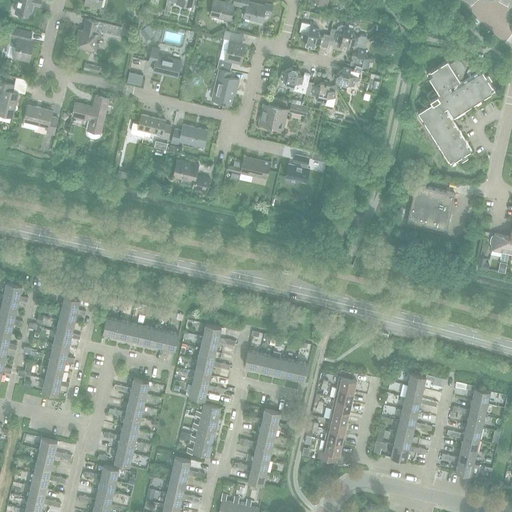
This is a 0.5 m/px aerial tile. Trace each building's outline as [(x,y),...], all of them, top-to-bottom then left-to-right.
[(39,5),(40,0),(17,0),(15,12),(30,15),(33,4),(39,5)] [(239,6),(240,0),(234,0),(233,4),(217,0),(213,0),(210,15),(230,20),(233,4),(239,6)] [(240,0),(239,6),(246,7),(244,17),(261,21),(263,14),(269,16),(272,5),(265,3),(264,5),(247,1),(247,0),(240,0)] [(120,34),(122,26),(85,18),(83,30),(79,29),(76,42),(80,43),(79,48),(92,51),(93,46),(98,47),(101,34),(98,33),(99,30),(120,34)] [(310,23),(304,22),(302,22),(300,31),(302,31),(300,38),(303,38),(305,42),(315,44),(318,42),(322,43),(321,45),(328,46),(329,42),(328,41),(330,35),(324,34),(323,36),(320,35),(318,31),(319,28),(314,27),(315,23),(311,22),(310,23)] [(348,27),(349,24),(345,23),(345,24),(343,23),(338,27),(337,29),(331,28),(330,35),(328,41),(329,42),(334,43),(335,38),(338,39),(341,44),(340,45),(349,47),(350,45),(352,45),(354,48),(364,41),(369,38),(367,35),(361,33),(358,36),(355,35),(353,31),(353,29),(348,27)] [(28,61),(32,43),(29,42),(32,32),(14,28),(12,35),(18,36),(13,57),(28,61)] [(217,67),(219,68),(230,70),(232,61),(240,63),(244,45),(241,45),(243,34),(225,30),(224,38),(229,39),(225,59),(219,58),(217,67)] [(353,59),(351,58),(350,62),(352,62),(354,66),(354,69),(361,70),(361,67),(366,65),(369,66),(370,60),(374,61),(374,57),(368,55),(365,52),(366,49),(366,46),(366,44),(364,41),(354,48),(356,52),(354,52),(352,52),(352,56),(354,56),(353,59)] [(177,76),(181,60),(157,55),(159,48),(152,46),(149,61),(155,62),(153,71),(177,76)] [(465,67),(461,61),(456,59),(450,63),(448,60),(427,73),(436,88),(427,94),(433,102),(418,111),(450,163),(460,156),(462,159),(467,156),(465,153),(470,150),(449,117),(445,110),(448,107),(454,116),(495,90),(489,80),(492,78),(489,73),(486,75),(483,70),(452,89),(450,86),(463,78),(465,67)] [(85,63),(84,69),(99,72),(100,66),(85,63)] [(359,72),(350,70),(351,67),(344,66),(343,69),(339,71),(337,71),(335,80),(337,81),(338,83),(334,85),(337,89),(339,87),(346,89),(347,87),(350,84),(353,85),(355,80),(359,80),(359,77),(358,77),(359,72)] [(298,70),(299,69),(290,67),(289,69),(286,70),(283,69),(281,77),(284,78),(286,81),(285,85),(290,86),(290,90),(305,93),(307,86),(308,82),(310,74),(304,73),(304,75),(301,75),(298,70)] [(230,70),(219,68),(215,83),(218,84),(214,100),(225,103),(225,102),(231,103),(234,90),(236,90),(239,79),(229,77),(231,70),(230,70)] [(0,113),(12,116),(18,92),(12,90),(14,84),(0,80),(0,88),(2,89),(0,98),(0,113)] [(331,87),(330,85),(330,83),(321,81),(320,83),(316,86),(314,85),(314,83),(308,82),(307,86),(305,93),(305,94),(314,96),(316,95),(317,97),(316,99),(322,100),(321,104),(324,105),(325,103),(333,105),(334,97),(333,97),(334,90),(337,89),(334,85),(331,87)] [(100,132),(108,97),(95,95),(93,106),(74,102),(72,115),(90,118),(88,129),(88,130),(88,131),(88,132),(89,133),(89,134),(90,135),(91,135),(92,136),(93,136),(94,136),(95,136),(96,136),(97,135),(98,135),(98,134),(99,133),(99,132),(100,132)] [(306,114),(308,105),(292,101),(290,110),(306,114)] [(284,118),(285,116),(286,108),(264,103),(261,116),(260,122),(277,127),(279,117),(284,118)] [(54,133),(57,117),(53,116),(51,116),(52,110),(28,104),(24,120),(48,125),(47,132),(54,133)] [(164,123),(165,119),(155,116),(141,114),(139,123),(134,122),(132,130),(133,132),(144,135),(145,130),(161,134),(160,137),(167,138),(170,124),(164,123)] [(204,145),(207,129),(182,123),(181,130),(174,128),(171,142),(178,143),(179,140),(204,145)] [(311,158),(326,161),(326,160),(327,155),(317,152),(313,151),(311,158)] [(306,167),(307,163),(308,157),(295,154),(293,160),(296,161),(296,164),(289,163),(285,177),(305,181),(309,167),(306,167)] [(270,161),(244,155),(242,160),(235,158),(231,177),(239,179),(240,171),(267,177),(270,161)] [(206,190),(209,177),(195,174),(197,163),(176,158),(172,175),(180,177),(179,183),(192,186),(192,187),(206,190)] [(445,229),(454,192),(415,183),(407,220),(445,229)] [(507,261),(509,253),(506,252),(510,237),(510,236),(494,233),(491,249),(503,252),(501,259),(507,261)] [(19,297),(19,294),(22,284),(6,281),(4,293),(19,297)] [(19,297),(4,293),(1,305),(16,309),(18,299),(27,301),(28,296),(19,294),(19,297)] [(77,310),(77,308),(80,298),(64,294),(61,307),(77,310)] [(0,317),(13,320),(14,318),(16,309),(1,305),(0,308),(0,317)] [(77,310),(61,307),(59,319),(74,322),(76,312),(84,314),(85,310),(77,308),(77,310)] [(115,334),(119,319),(107,316),(103,331),(115,334)] [(13,320),(0,317),(0,329),(11,332),(13,323),(21,325),(22,320),(14,318),(13,320)] [(71,334),(72,332),(74,322),(59,319),(56,330),(71,334)] [(127,337),(131,322),(119,319),(115,334),(127,337)] [(139,340),(143,324),(131,322),(127,337),(139,340)] [(218,339),(219,336),(221,326),(206,322),(203,335),(218,339)] [(151,343),(154,327),(143,324),(139,340),(151,343)] [(163,345),(166,330),(154,327),(151,343),(163,345)] [(0,342),(8,344),(8,342),(11,332),(0,329),(0,342)] [(71,334),(56,330),(53,342),(69,346),(71,336),(79,338),(80,334),(72,332),(71,334)] [(166,330),(163,345),(175,348),(179,333),(166,330)] [(218,339),(203,335),(200,347),(215,350),(218,341),(226,342),(227,338),(219,336),(218,339)] [(8,344),(0,342),(0,354),(5,356),(7,346),(16,348),(17,344),(8,342),(8,344)] [(66,358),(66,356),(69,346),(53,342),(50,354),(66,358)] [(213,362),(213,360),(215,350),(200,347),(197,359),(213,362)] [(257,367),(260,352),(248,349),(244,364),(257,367)] [(269,370),(272,354),(260,352),(257,367),(269,370)] [(66,358),(50,354),(48,366),(63,369),(65,360),(73,362),(74,357),(66,356),(66,358)] [(280,373),(284,357),(272,354),(269,370),(280,373)] [(292,375),(296,360),(284,357),(280,373),(292,375)] [(213,362),(197,359),(195,371),(210,374),(212,364),(220,366),(221,362),(213,360),(213,362)] [(296,360),(292,375),(305,378),(308,363),(296,360)] [(2,368),(0,367),(0,377),(2,370),(10,372),(11,368),(3,366),(2,368)] [(60,381),(61,379),(63,369),(48,366),(45,378),(60,381)] [(354,390),(356,379),(353,378),(354,372),(341,369),(337,386),(354,390)] [(207,386),(208,384),(210,374),(195,371),(192,382),(207,386)] [(433,380),(434,375),(426,373),(426,375),(410,371),(408,384),(423,387),(425,378),(433,380)] [(131,387),(130,389),(146,393),(149,380),(133,377),(131,387)] [(25,378),(23,385),(30,387),(32,379),(25,378)] [(60,381),(45,378),(42,390),(57,394),(60,384),(68,385),(69,381),(61,379),(60,381)] [(207,386),(192,382),(189,395),(204,398),(207,388),(215,390),(216,386),(208,384),(207,386)] [(467,383),(466,387),(474,389),(472,399),(487,402),(490,390),(475,386),(475,385),(467,383)] [(421,399),(421,397),(423,387),(408,384),(405,395),(421,399)] [(143,404),(146,393),(130,389),(131,387),(123,385),(122,389),(130,391),(128,401),(143,404)] [(351,401),(354,390),(337,386),(334,397),(351,401)] [(421,399),(405,395),(402,407),(418,411),(420,401),(428,403),(429,399),(421,397),(421,399)] [(349,411),(351,401),(334,397),(332,408),(349,411)] [(470,408),(469,411),(485,414),(487,402),(472,399),(470,408)] [(125,410),(125,413),(141,416),(143,404),(128,401),(125,410)] [(201,415),(217,419),(220,406),(204,402),(202,411),(196,410),(195,414),(200,416),(201,415)] [(482,426),(485,414),(469,411),(470,408),(461,406),(460,411),(469,413),(466,422),(482,426)] [(262,417),(262,420),(277,423),(280,411),(265,407),(262,417)] [(415,423),(415,421),(418,411),(402,407),(399,419),(415,423)] [(347,422),(349,411),(332,408),(330,418),(347,422)] [(138,428),(141,416),(125,413),(125,410),(117,409),(116,413),(124,415),(122,425),(138,428)] [(215,431),(217,419),(201,415),(200,416),(199,423),(193,422),(192,427),(197,428),(198,427),(215,431)] [(274,435),(277,423),(262,420),(262,417),(254,415),(253,420),(261,422),(259,431),(274,435)] [(344,432),(347,422),(330,418),(327,429),(344,432)] [(415,423),(399,419),(397,431),(412,435),(414,425),(423,427),(423,423),(415,421),(415,423)] [(464,432),(464,434),(479,438),(482,426),(466,422),(464,432)] [(120,434),(119,436),(135,440),(138,428),(122,425),(120,434)] [(212,443),(215,431),(198,427),(197,428),(196,435),(190,434),(189,439),(195,441),(195,439),(212,443)] [(385,430),(380,428),(377,439),(383,440),(385,430)] [(342,443),(344,432),(327,429),(325,439),(342,443)] [(477,450),(479,438),(464,434),(464,432),(456,430),(455,435),(463,436),(461,446),(477,450)] [(257,441),(256,443),(272,447),(274,435),(259,431),(257,441)] [(409,447),(410,445),(412,435),(397,431),(394,443),(409,447)] [(132,452),(135,440),(119,436),(120,434),(112,432),(111,437),(119,438),(117,448),(132,452)] [(54,452),(55,450),(57,440),(42,436),(39,448),(54,452)] [(209,456),(212,443),(195,439),(195,441),(193,448),(188,447),(187,452),(192,453),(192,452),(209,456)] [(269,459),(272,447),(256,443),(257,441),(249,439),(248,443),(256,445),(254,455),(269,459)] [(339,454),(342,443),(325,439),(322,450),(320,449),(318,457),(337,461),(338,454),(339,454)] [(387,441),(376,439),(374,451),(380,452),(382,447),(385,447),(387,441)] [(409,447),(394,443),(391,456),(407,459),(409,449),(417,451),(418,446),(410,445),(409,447)] [(461,446),(459,456),(458,458),(474,462),(477,450),(461,446)] [(54,452),(39,448),(36,460),(52,464),(54,454),(62,456),(63,452),(55,450),(54,452)] [(130,464),(132,452),(117,448),(114,461),(130,464)] [(471,474),(474,462),(458,458),(459,456),(451,454),(449,459),(458,460),(455,470),(471,474)] [(188,471),(188,469),(191,459),(175,455),(172,467),(188,471)] [(251,465),(251,467),(266,470),(269,459),(254,455),(251,465)] [(49,476),(49,474),(52,464),(36,460),(33,472),(49,476)] [(263,483),(266,470),(251,467),(251,465),(243,463),(242,467),(251,469),(248,479),(263,483)] [(101,474),(100,476),(116,480),(119,467),(103,464),(101,474)] [(188,471),(172,467),(170,479),(185,483),(187,473),(195,475),(196,471),(188,469),(188,471)] [(49,476),(33,472),(30,484),(46,488),(48,478),(56,480),(57,476),(49,474),(49,476)] [(113,492),(116,480),(100,476),(101,474),(93,472),(92,477),(100,478),(98,488),(113,492)] [(182,495),(183,493),(185,483),(170,479),(167,491),(182,495)] [(43,499),(44,497),(46,488),(30,484),(28,496),(43,499)] [(155,489),(149,487),(146,497),(153,499),(155,489)] [(95,498),(95,500),(110,503),(113,492),(98,488),(95,498)] [(182,495),(167,491),(164,503),(180,507),(182,497),(190,499),(191,494),(183,493),(182,495)] [(231,511),(234,501),(233,501),(226,499),(227,494),(222,493),(221,498),(222,498),(218,511),(231,511)] [(244,511),(246,504),(245,504),(238,502),(239,497),(234,495),(233,501),(234,501),(231,511),(244,511)] [(43,499),(28,496),(25,508),(41,511),(43,502),(51,504),(52,499),(44,497),(43,499)] [(94,511),(108,511),(110,503),(95,500),(95,498),(87,496),(86,500),(95,502),(92,511),(94,511)] [(246,504),(244,511),(257,511),(259,507),(250,505),(252,499),(247,498),(245,504),(246,504)] [(178,511),(180,507),(164,503),(162,511),(178,511)]
